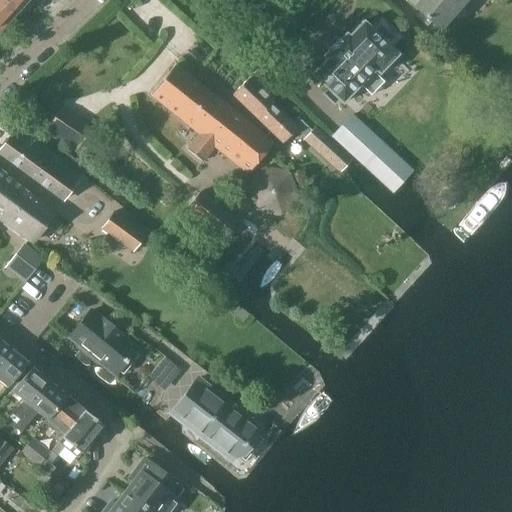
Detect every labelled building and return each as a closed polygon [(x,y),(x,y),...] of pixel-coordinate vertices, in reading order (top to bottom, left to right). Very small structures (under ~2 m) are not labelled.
[(0,0),(0,5),(13,17),(28,0),(0,0)] [(417,7),(444,30),(470,0),(412,0),(419,5),(417,7)] [(0,30),(13,17),(0,5),(0,30)] [(384,82),(373,71),(374,70),(377,73),(379,74),(380,73),(396,56),(397,55),(396,53),(390,47),(399,37),(380,19),(371,29),(364,23),(363,21),(362,23),(348,37),(347,35),(345,34),(344,35),(339,41),(338,40),(336,41),(337,42),(332,48),(330,47),(329,48),(330,50),(325,55),(323,56),(325,58),(327,59),(323,63),(313,73),(312,74),(313,76),(313,75),(340,102),(342,104),(343,102),(345,100),(356,88),(360,85),(371,95),(384,82)] [(214,148),(247,175),(273,143),(177,63),(150,96),(197,135),(187,148),(203,161),(214,148)] [(300,116),(292,123),(273,104),(275,102),(264,92),(270,87),(256,73),(233,96),(281,143),(295,129),(304,138),(302,140),(339,173),(353,161),(316,126),(313,130),(300,116)] [(46,128),(79,150),(93,130),(61,107),(46,128)] [(351,115),(332,136),(362,164),(393,192),(400,185),(412,172),(351,115)] [(0,152),(0,155),(61,201),(75,182),(28,148),(34,140),(19,129),(13,137),(12,136),(0,152)] [(300,199),(291,172),(264,166),(245,185),(253,211),(280,217),(300,199)] [(0,220),(31,243),(53,212),(0,173),(0,220)] [(239,224),(201,192),(186,210),(224,242),(239,224)] [(144,235),(113,212),(101,229),(132,252),(144,235)] [(7,264),(25,279),(40,260),(31,253),(23,262),(14,254),(7,264)] [(89,311),(69,336),(79,344),(78,346),(98,362),(99,361),(115,374),(136,349),(122,338),(123,336),(101,318),(99,320),(89,311)] [(8,350),(0,359),(0,382),(6,388),(25,364),(8,350)] [(18,419),(50,382),(32,367),(11,391),(23,401),(11,413),(18,419)] [(170,413),(200,437),(203,434),(234,458),(256,430),(225,405),(227,402),(196,378),(170,413)] [(43,423),(44,425),(68,397),(50,382),(18,419),(19,420),(16,423),(15,423),(12,426),(13,427),(20,432),(22,429),(37,412),(46,420),(43,423)] [(49,436),(57,442),(82,409),(68,397),(44,425),(52,431),(54,430),(49,436)] [(82,409),(57,442),(50,451),(56,455),(63,446),(77,457),(103,426),(82,409)] [(0,428),(7,434),(13,427),(12,426),(15,423),(8,417),(0,426),(0,428)] [(0,461),(10,449),(0,440),(0,461)] [(29,460),(38,467),(44,459),(46,456),(39,449),(29,460)] [(55,468),(44,459),(38,467),(48,475),(55,468)] [(139,473),(124,493),(149,511),(171,511),(179,502),(176,499),(183,489),(144,459),(135,471),(139,473)] [(106,509),(103,511),(149,511),(124,493),(109,511),(106,509)] [(36,508),(42,511),(50,511),(53,509),(41,501),(36,508)]
